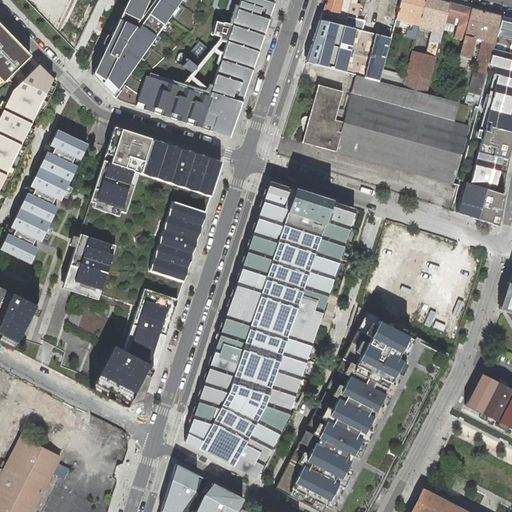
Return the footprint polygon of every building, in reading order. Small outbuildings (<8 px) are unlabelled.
[(127,0),(91,76),(106,91),(177,0),(150,0),(130,25),(143,0),(271,0),(271,2),(265,0),(234,0),(203,92),(141,72),(131,107),(229,138),(230,133),(258,47),(273,0),(127,0)] [(326,0),(322,13),(319,20),(355,29),(362,31),(365,22),(346,16),(339,14),(342,0),(326,0)] [(425,0),(400,0),(397,13),(417,18),(415,24),(413,23),(407,45),(406,50),(412,51),(413,47),(418,27),(419,25),(419,22),(425,0)] [(404,83),(402,87),(426,94),(435,58),(439,42),(441,33),(443,28),(446,16),(449,3),(437,0),(425,0),(419,22),(419,25),(418,27),(430,30),(428,39),(424,55),(412,51),(404,80),(404,83)] [(463,41),(472,9),(449,3),(446,16),(453,17),(452,23),(455,24),(455,22),(458,23),(454,38),(463,41)] [(469,92),(479,95),(493,48),(501,16),(472,9),(463,41),(459,57),(457,65),(460,65),(465,66),(465,63),(466,60),(469,60),(475,39),(476,34),(482,35),(480,40),(482,41),(469,92)] [(417,18),(397,13),(396,18),(395,19),(413,23),(415,24),(417,18)] [(389,24),(390,16),(380,14),(378,22),(389,24)] [(511,18),(501,16),(493,48),(511,52),(511,18)] [(355,29),(319,20),(306,62),(344,72),(355,29)] [(0,187),(5,178),(10,167),(15,156),(20,146),(25,135),(30,125),(39,106),(51,81),(52,79),(38,64),(27,75),(19,67),(30,56),(0,25),(0,187)] [(390,38),(375,34),(364,77),(379,81),(390,38)] [(463,181),(457,213),(497,224),(511,141),(511,52),(493,48),(479,95),(456,180),(463,181)] [(182,69),(188,63),(178,54),(172,60),(182,69)] [(453,122),(458,102),(448,99),(426,94),(402,87),(399,86),(383,82),(379,81),(364,77),(356,75),(346,111),(344,117),(343,122),(339,136),(340,136),(336,151),(451,183),(468,126),(453,122)] [(56,83),(51,81),(39,106),(44,108),(56,83)] [(301,142),(336,151),(340,136),(339,136),(343,122),(344,117),(336,114),(342,92),(317,85),(301,142)] [(35,127),(30,125),(25,135),(30,137),(35,127)] [(221,161),(114,127),(63,282),(76,287),(65,321),(111,345),(92,382),(111,392),(108,398),(125,407),(143,400),(162,342),(218,170),(221,161)] [(56,129),(0,244),(0,249),(29,263),(86,144),(56,129)] [(25,148),(20,146),(15,156),(20,158),(25,148)] [(14,170),(10,167),(5,178),(9,180),(14,170)] [(192,446),(254,478),(287,415),(354,207),(268,181),(227,309),(208,368),(184,442),(192,446)] [(511,310),(504,308),(511,285),(508,284),(508,283),(506,282),(497,309),(505,312),(511,313),(511,310)] [(34,305),(0,287),(0,334),(14,342),(34,305)] [(322,396),(275,488),(320,511),(376,511),(380,506),(377,504),(452,359),(378,320),(379,317),(367,311),(322,396)] [(511,389),(480,374),(464,405),(511,429),(511,389)] [(31,511),(60,456),(46,449),(23,437),(9,464),(3,461),(0,465),(0,468),(5,471),(0,480),(0,511),(31,511)] [(234,511),(242,497),(176,463),(163,505),(160,511),(234,511)] [(418,496),(409,511),(464,511),(424,491),(418,496)]
